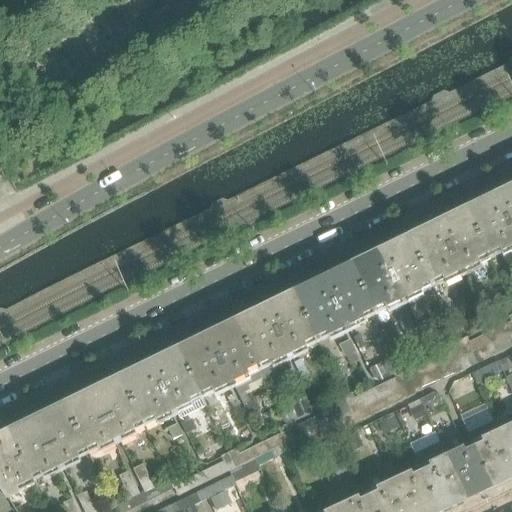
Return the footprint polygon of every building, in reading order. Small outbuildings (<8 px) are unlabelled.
[(511,189),(507,192),(508,194),(500,197),(498,192),(488,197),(491,202),(480,207),(480,205),(466,212),(489,257),(500,252),(502,256),(511,250),(511,189)] [(489,257),(466,212),(452,219),(453,220),(423,235),(422,233),(408,240),(431,285),(443,280),(445,284),(478,268),(476,264),(489,257)] [(431,285),(408,240),(395,247),(396,248),(365,263),(365,261),(351,268),(373,314),(386,308),(388,312),(420,296),(418,292),(431,285)] [(373,314),(351,268),(337,275),(338,276),(318,286),(308,291),(307,289),(294,296),(316,342),(328,336),(330,340),(363,324),(361,320),(373,314)] [(478,293),(472,279),(468,281),(474,295),(478,293)] [(467,292),(462,282),(456,285),(457,288),(454,289),(458,296),(467,292)] [(316,342),(294,296),(280,303),(281,304),(270,309),(268,304),(258,309),(261,314),(250,319),(249,317),(236,324),(263,379),(266,384),(276,379),(272,368),(305,352),(303,348),(316,342)] [(422,321),(416,307),(410,310),(416,323),(422,321)] [(411,326),(405,313),(400,316),(406,328),(411,326)] [(263,379),(236,324),(222,331),(223,332),(213,337),(210,332),(201,337),(203,342),(193,347),(192,345),(178,352),(201,397),(206,408),(218,402),(214,396),(215,396),(234,387),(244,407),(251,404),(243,388),(263,379)] [(508,336),(504,326),(497,329),(502,339),(503,339),(508,336)] [(502,339),(497,329),(490,333),(495,343),(498,341),(502,339)] [(495,343),(490,333),(483,336),(488,346),(492,344),(495,343)] [(488,346),(483,336),(476,339),(481,350),(482,349),(487,347),(488,346)] [(511,347),(511,343),(508,336),(503,339),(508,349),(511,347)] [(469,343),(467,339),(466,338),(459,342),(466,357),(471,355),(474,353),(469,343)] [(481,350),(476,339),(469,343),(474,353),(476,352),(481,350)] [(508,349),(503,339),(502,339),(498,341),(503,352),(508,349)] [(503,352),(498,341),(495,343),(492,344),(498,355),(503,352)] [(355,354),(349,342),(344,345),(349,357),(355,354)] [(459,342),(451,346),(453,350),(453,351),(458,361),(460,360),(466,357),(459,342)] [(498,355),(492,344),(488,346),(487,347),(492,357),(498,355)] [(492,357),(487,347),(482,349),(487,360),(492,357)] [(487,360),(482,349),(481,350),(476,352),(481,362),(487,360)] [(453,351),(453,350),(446,354),(451,364),(455,362),(458,361),(453,351)] [(201,397),(178,352),(165,358),(166,360),(155,365),(153,360),(143,364),(146,370),(135,375),(135,373),(120,380),(143,426),(156,420),(157,423),(191,407),(189,403),(201,397)] [(481,362),(476,352),(474,353),(471,355),(476,365),(481,362)] [(451,364),(446,354),(439,357),(444,368),(450,365),(451,364)] [(476,365),(471,355),(466,357),(471,368),(471,367),(476,365)] [(444,368),(439,357),(432,361),(437,371),(439,370),(444,368)] [(471,368),(466,357),(460,360),(465,370),(471,368)] [(393,374),(402,370),(396,358),(373,369),(379,382),(394,375),(393,374)] [(309,376),(301,360),(294,364),(302,379),(309,376)] [(465,370),(460,360),(458,361),(455,362),(460,373),(465,370)] [(437,371),(432,361),(425,364),(430,374),(434,373),(437,371)] [(460,373),(455,362),(451,364),(450,365),(455,375),(460,373)] [(476,384),(502,372),(497,363),(472,375),(476,384)] [(430,374),(425,364),(418,367),(423,378),(428,375),(430,374)] [(455,375),(450,365),(444,368),(449,378),(455,375)] [(416,381),(411,371),(410,367),(409,366),(402,370),(409,385),(412,383),(416,381)] [(423,378),(418,367),(411,371),(416,381),(418,381),(423,378)] [(449,378),(444,368),(439,370),(444,381),(449,378)] [(297,381),(292,370),(287,372),(292,383),(297,381)] [(409,385),(402,370),(393,374),(394,375),(395,379),(401,389),(407,386),(409,385)] [(444,381),(439,370),(437,371),(434,373),(439,383),(444,381)] [(439,383),(434,373),(430,374),(428,375),(433,386),(439,383)] [(433,386),(428,375),(423,378),(428,388),(433,386)] [(428,388),(423,378),(418,381),(423,391),(428,388)] [(401,389),(395,379),(389,382),(394,392),(396,391),(401,389)] [(143,426),(120,380),(98,391),(96,388),(86,392),(88,396),(65,407),(87,453),(98,448),(100,452),(134,435),(133,431),(143,426)] [(423,391),(418,381),(416,381),(412,383),(417,394),(423,391)] [(394,392),(389,382),(382,385),(387,396),(391,394),(394,392)] [(412,396),(417,394),(412,383),(409,385),(407,386),(412,396)] [(387,396),(382,385),(375,389),(380,399),(385,396),(387,396)] [(412,396),(407,386),(401,389),(406,399),(412,396)] [(380,399),(375,389),(368,392),(373,403),(375,402),(378,400),(380,399)] [(406,399),(401,389),(396,391),(401,402),(406,399)] [(401,402),(396,391),(394,392),(391,394),(396,404),(401,402)] [(373,403),(368,392),(361,396),(366,406),(369,404),(373,403)] [(354,400),(354,399),(352,395),(351,394),(344,398),(351,413),(353,412),(359,410),(354,400)] [(396,404),(391,394),(387,396),(385,396),(390,407),(392,406),(396,404)] [(446,408),(441,398),(433,394),(420,401),(428,417),(446,408)] [(239,410),(233,396),(228,399),(234,412),(239,410)] [(366,406),(361,396),(354,399),(354,400),(359,410),(360,409),(364,407),(366,406)] [(390,407),(385,396),(380,399),(385,409),(390,407)] [(351,413),(344,398),(335,402),(336,403),(338,407),(343,417),(348,415),(351,413)] [(385,409),(380,399),(378,400),(375,402),(380,412),(385,409)] [(311,415),(313,410),(309,403),(308,403),(306,400),(292,407),(291,406),(280,412),(286,426),(294,422),(294,423),(311,415)] [(380,412),(375,402),(373,403),(369,404),(374,415),(380,412)] [(374,415),(369,404),(366,406),(364,407),(369,417),(374,415)] [(87,453),(65,407),(41,419),(40,415),(30,420),(32,423),(8,435),(32,480),(42,475),(44,479),(76,462),(75,459),(87,453)] [(338,407),(331,410),(336,421),(337,420),(343,417),(338,407)] [(369,417),(364,407),(360,409),(359,410),(364,420),(365,419),(369,417)] [(336,421),(331,410),(324,414),(329,424),(332,423),(333,422),(336,421)] [(364,420),(359,410),(353,412),(358,422),(364,420)] [(494,423),(488,411),(482,414),(488,426),(494,423)] [(358,422),(353,412),(351,413),(348,415),(353,425),(358,422)] [(416,427),(410,413),(399,418),(406,432),(416,427)] [(329,424),(324,414),(317,417),(322,427),(327,425),(329,424)] [(353,425),(348,415),(343,417),(348,428),(353,425)] [(399,429),(393,416),(378,424),(384,436),(399,429)] [(322,427),(317,417),(316,418),(310,420),(315,431),(322,427)] [(348,428),(343,417),(337,420),(342,430),(348,428)] [(315,431),(310,420),(303,424),(308,434),(315,431)] [(342,430),(337,420),(336,421),(333,422),(332,423),(337,433),(338,432),(342,430)] [(192,433),(187,422),(181,424),(186,435),(192,433)] [(301,438),(296,427),(294,423),(294,422),(286,426),(294,441),(301,438)] [(337,433),(332,423),(329,424),(327,425),(331,435),(337,433)] [(308,434),(303,424),(296,427),(301,438),(307,435),(308,434)] [(331,435),(327,425),(322,427),(315,431),(308,434),(307,435),(312,445),(322,440),(331,435)] [(182,437),(176,426),(169,429),(174,441),(182,437)] [(294,441),(286,426),(278,430),(279,431),(281,435),(286,445),(294,441)] [(511,479),(511,426),(472,445),(474,449),(492,489),(511,479)] [(32,480),(8,435),(0,438),(0,488),(8,500),(19,494),(17,491),(32,484),(31,480),(32,480)] [(286,445),(281,435),(274,438),(279,449),(282,447),(286,445)] [(288,457),(312,445),(307,435),(301,438),(294,441),(286,445),(282,447),(285,452),(288,457)] [(279,449),(274,438),(267,442),(272,452),(279,449)] [(272,452),(267,442),(260,445),(265,455),(272,452)] [(265,455),(260,445),(253,449),(258,459),(263,456),(265,455)] [(285,452),(282,447),(279,449),(272,452),(274,458),(285,452)] [(258,459),(253,449),(246,452),(251,462),(255,460),(258,459)] [(331,459),(326,449),(318,453),(323,462),(331,459)] [(442,511),(492,489),(474,449),(466,452),(465,449),(431,464),(433,469),(422,474),(439,511),(442,511)] [(244,465),(239,455),(237,451),(236,450),(229,454),(236,469),(244,465)] [(251,462),(246,452),(239,455),(244,465),(251,462)] [(236,469),(229,454),(221,458),(221,459),(223,463),(228,473),(229,472),(236,469)] [(396,473),(388,456),(383,458),(386,464),(391,475),(396,473)] [(235,484),(260,471),(255,460),(251,462),(244,465),(236,469),(229,472),(231,477),(235,484)] [(223,463),(216,467),(221,477),(228,473),(223,463)] [(391,475),(386,464),(381,466),(386,478),(391,475)] [(145,472),(143,466),(133,470),(136,476),(145,472)] [(221,477),(216,467),(208,470),(213,480),(221,477)] [(213,480),(208,470),(201,474),(206,484),(213,480)] [(148,477),(145,472),(136,476),(139,482),(148,477)] [(131,478),(129,473),(119,478),(122,483),(131,478)] [(206,484),(201,474),(194,477),(199,487),(206,484)] [(439,511),(422,474),(411,479),(409,475),(379,489),(381,493),(369,498),(375,511),(439,511)] [(151,483),(148,477),(139,482),(141,487),(151,483)] [(199,487),(194,477),(188,480),(193,490),(199,487)] [(235,484),(231,477),(226,480),(230,489),(235,487),(236,487),(235,484)] [(124,489),(134,484),(131,478),(122,483),(124,489)] [(186,493),(181,484),(179,479),(171,482),(171,483),(174,490),(178,498),(186,493)] [(174,490),(171,483),(170,480),(164,483),(169,493),(174,490)] [(193,490),(188,480),(181,484),(186,493),(193,490)] [(230,489),(226,480),(220,482),(225,492),(230,489)] [(225,492),(220,482),(215,485),(219,495),(225,492)] [(154,488),(151,483),(141,487),(144,493),(146,492),(148,491),(154,488)] [(169,493),(164,483),(159,486),(163,495),(169,493)] [(134,484),(124,489),(127,494),(137,490),(134,484)] [(219,495),(215,485),(213,486),(209,488),(214,497),(218,495),(219,495)] [(163,495),(159,486),(154,488),(158,498),(163,495)] [(158,498),(154,488),(148,491),(153,501),(158,498)] [(214,497),(209,488),(204,491),(208,500),(214,497)] [(137,496),(140,495),(137,490),(127,494),(130,500),(132,499),(137,496)] [(153,501),(148,491),(146,492),(144,493),(143,494),(147,503),(151,501),(153,501)] [(208,500),(204,491),(198,493),(203,503),(207,500),(208,500)] [(89,499),(87,493),(77,498),(80,504),(89,499)] [(203,503),(198,493),(197,494),(192,496),(197,505),(201,503),(203,503)] [(217,511),(232,505),(226,493),(211,500),(216,511),(217,511)] [(147,503),(143,494),(140,495),(137,496),(142,506),(147,503)] [(142,506),(137,496),(132,499),(136,509),(142,506)] [(197,505),(192,496),(187,499),(191,508),(197,505)] [(375,511),(369,498),(357,504),(355,500),(329,511),(375,511)] [(82,509),(92,505),(89,499),(80,504),(82,509)] [(136,509),(132,499),(130,500),(126,502),(131,511),(136,509)] [(191,508),(187,499),(181,501),(186,511),(191,508)] [(75,506),(72,501),(63,505),(65,511),(75,506)] [(186,511),(181,501),(176,504),(179,511),(183,511),(186,511)] [(129,511),(131,511),(126,502),(125,502),(121,504),(124,511),(129,511)]
